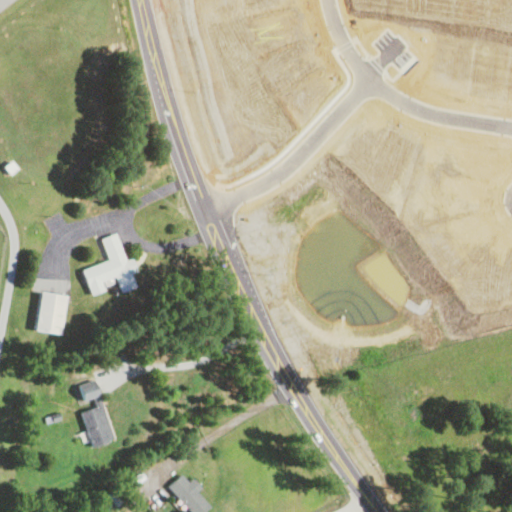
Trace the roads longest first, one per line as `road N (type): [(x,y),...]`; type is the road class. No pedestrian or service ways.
road 1 (secondary): [(381,511),(289,385),(224,264),(171,128),(138,0)]
road 2 (residential): [(200,208),(277,168),(365,78),(432,111),(511,123)]
